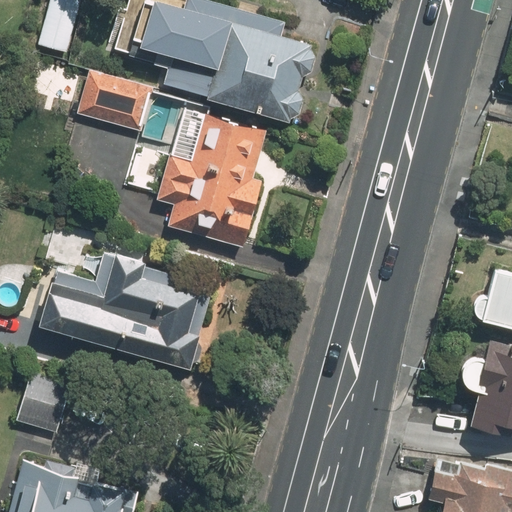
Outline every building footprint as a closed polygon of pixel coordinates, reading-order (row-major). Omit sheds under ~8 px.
[(82,0),(51,0),(39,41),(69,49),(82,0)] [(291,117),(314,41),(283,32),(286,20),(217,0),(130,0),(117,45),(171,61),(165,80),(210,93),(291,117)] [(153,85),(91,67),(79,110),(140,128),(153,85)] [(269,129),(208,111),(195,156),(173,150),(159,196),(176,201),(170,222),(244,243),(262,178),(255,176),(269,129)] [(157,140),(135,139),(132,184),(155,185),(157,140)] [(149,258),(118,249),(117,252),(105,249),(98,276),(59,265),(44,322),(192,363),(214,281),(147,262),(149,258)] [(511,262),(501,259),(489,307),(511,312),(511,262)] [(511,340),(494,337),(477,420),(511,426),(511,340)] [(73,379),(32,368),(19,418),(59,429),(73,379)] [(511,511),(511,461),(466,455),(439,451),(434,486),(453,488),(450,509),(469,511),(511,511)] [(100,476),(25,457),(10,511),(140,511),(135,511),(141,486),(100,476)]
